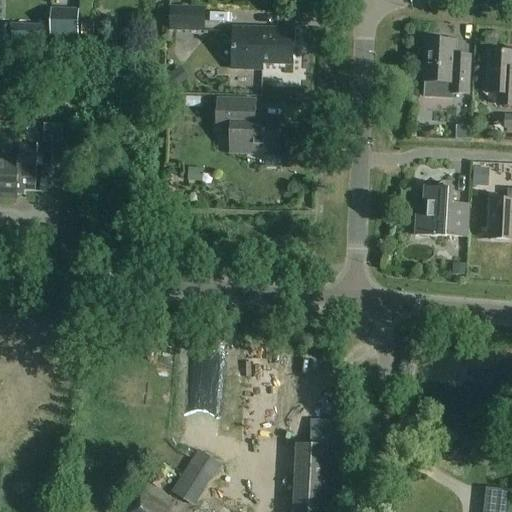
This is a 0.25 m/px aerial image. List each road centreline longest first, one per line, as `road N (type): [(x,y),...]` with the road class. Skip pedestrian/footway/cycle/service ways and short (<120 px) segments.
road 1 (secondary): [(354,301),(0,280)]
road 2 (residential): [(354,301),(365,4)]
road 3 (residential): [(384,304),(387,454)]
road 4 (secondary): [(511,314),(384,304)]
